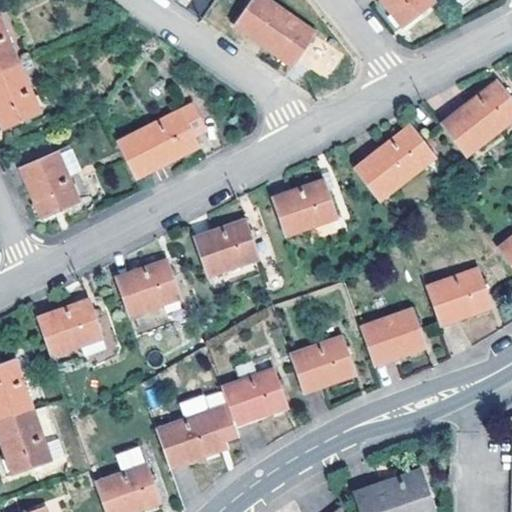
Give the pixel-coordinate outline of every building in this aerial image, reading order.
[(270,0),(250,0),(233,25),(290,65),(315,30),(270,0)] [(431,0),(379,0),(400,26),(433,1),(431,0)] [(0,21),(0,71),(19,63),(0,21)] [(19,63),(0,71),(0,123),(3,129),(40,112),(19,63)] [(511,98),(496,78),(441,121),(465,154),(511,117),(511,98)] [(194,100),(115,141),(135,178),(198,144),(193,135),(191,130),(205,121),(194,100)] [(208,127),(205,121),(191,130),(193,135),(208,127)] [(410,124),(355,166),(379,198),(435,155),(410,124)] [(76,144),(59,152),(69,175),(86,169),(76,144)] [(80,200),(69,175),(59,152),(20,168),(42,218),(80,200)] [(320,179),(269,197),(283,235),(333,217),(320,179)] [(243,218),(191,237),(205,275),(256,257),(243,218)] [(511,234),(495,248),(511,269),(511,234)] [(165,260),(113,278),(126,316),(178,298),(165,260)] [(475,268),(425,287),(438,325),(489,306),(475,268)] [(89,299),(38,317),(51,356),(103,337),(89,299)] [(410,308),(360,326),(374,364),(424,346),(410,308)] [(339,335),(289,353),(303,392),(354,373),(339,335)] [(220,386),(234,425),(285,406),(266,354),(246,361),(251,375),(220,386)] [(0,363),(0,419),(35,408),(17,357),(0,363)] [(154,428),(168,468),(221,448),(202,395),(181,402),(187,418),(154,428)] [(48,403),(35,408),(46,441),(61,436),(48,403)] [(46,441),(35,408),(0,419),(0,434),(13,472),(67,454),(61,436),(46,441)] [(94,481),(105,511),(130,511),(159,502),(139,445),(114,453),(120,471),(94,481)] [(423,511),(431,509),(420,473),(352,495),(357,511),(423,511)]
